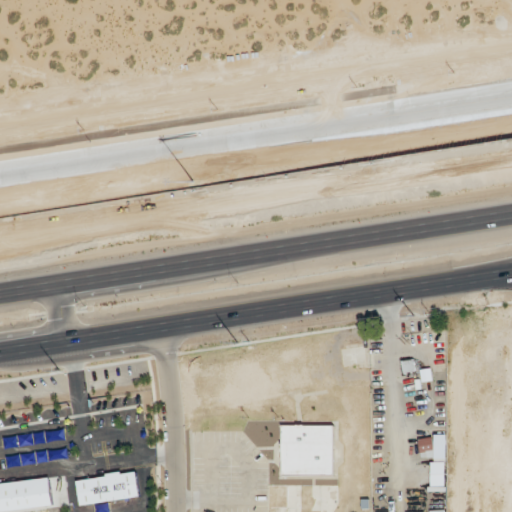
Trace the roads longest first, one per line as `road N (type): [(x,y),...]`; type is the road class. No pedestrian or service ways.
road 1 (trunk): [(511,93),(0,174)]
road 2 (motorway): [(0,276),(511,197)]
road 3 (secondary): [(0,352),(511,274)]
road 4 (residential): [(176,511),(164,326)]
